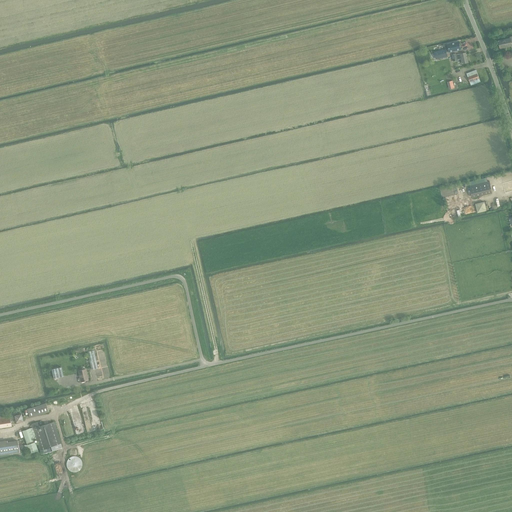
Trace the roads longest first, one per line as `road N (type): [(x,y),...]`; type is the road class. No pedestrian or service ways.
road 1 (unclassified): [(0,315),(179,277),(204,365),(511,301)]
road 2 (track): [(113,154),(125,153),(130,170),(179,186),(217,363)]
road 3 (tertiary): [(511,128),(463,0)]
